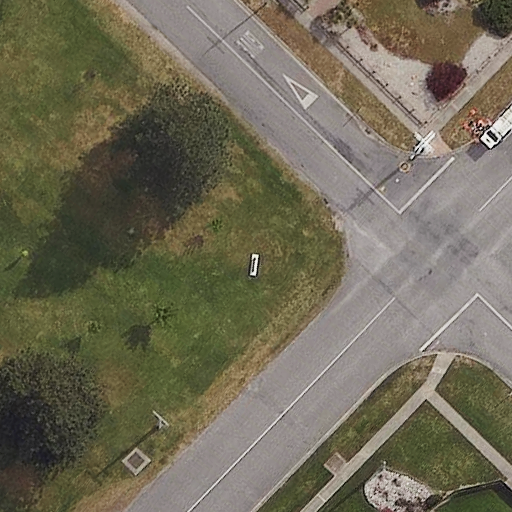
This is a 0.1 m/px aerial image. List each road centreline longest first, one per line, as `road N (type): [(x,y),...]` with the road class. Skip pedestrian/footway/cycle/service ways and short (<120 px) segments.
road 1 (residential): [(182,0),(437,254)]
road 2 (residential): [(188,511),(437,254)]
